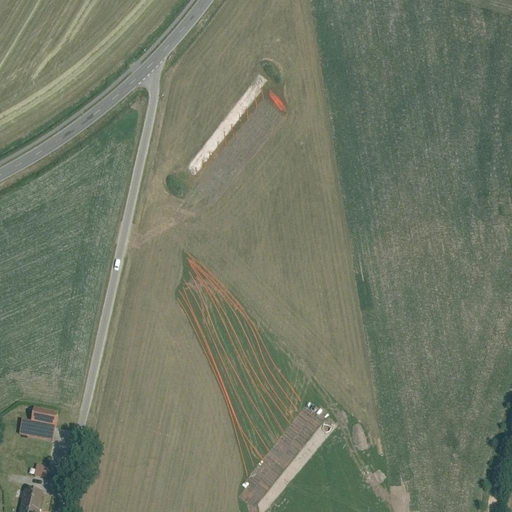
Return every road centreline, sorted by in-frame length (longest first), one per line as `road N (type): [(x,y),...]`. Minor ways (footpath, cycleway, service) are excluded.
road 1 (unclassified): [(144,73),(154,90),(61,511)]
road 2 (tertiary): [(0,174),(144,73)]
